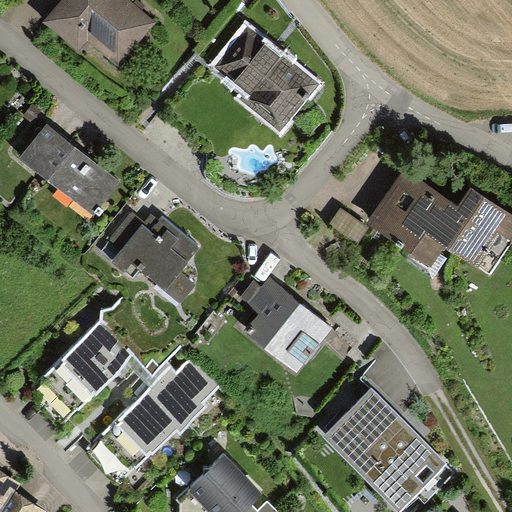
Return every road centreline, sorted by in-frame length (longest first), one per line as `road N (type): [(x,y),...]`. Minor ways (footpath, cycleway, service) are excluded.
road 1 (residential): [(273,222),(219,212),(0,34)]
road 2 (residential): [(273,222),(412,351),(475,457)]
road 3 (residential): [(379,89),(273,222)]
road 4 (residential): [(379,89),(511,157)]
road 5 (residential): [(95,511),(0,413)]
